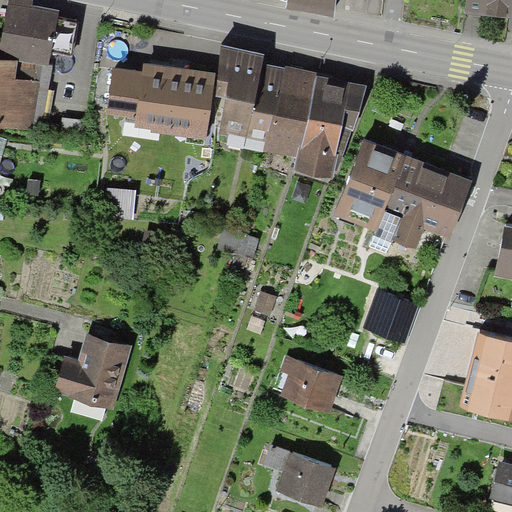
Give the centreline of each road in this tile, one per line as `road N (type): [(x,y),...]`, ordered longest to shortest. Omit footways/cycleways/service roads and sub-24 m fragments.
road 1 (residential): [(511,87),(365,511)]
road 2 (secondary): [(158,0),(387,46)]
road 3 (secondary): [(387,46),(511,71)]
